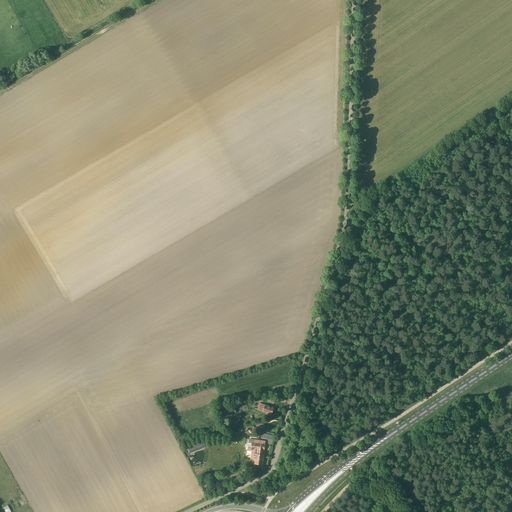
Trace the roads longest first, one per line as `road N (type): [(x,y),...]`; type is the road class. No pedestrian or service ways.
road 1 (unclassified): [(187,511),(263,476),(274,460),(343,216),(354,0)]
road 2 (primary): [(386,437),(511,353)]
road 3 (primary): [(386,437),(286,511)]
